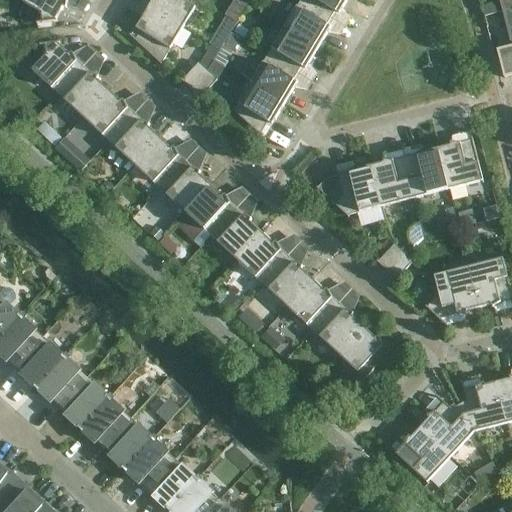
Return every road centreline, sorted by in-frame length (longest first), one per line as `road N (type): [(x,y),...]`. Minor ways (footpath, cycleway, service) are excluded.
road 1 (residential): [(511,337),(440,354),(262,189)]
road 2 (residential): [(262,189),(98,29),(111,0)]
road 3 (residential): [(299,150),(481,97),(511,99)]
road 4 (residential): [(299,150),(385,0)]
road 5 (residential): [(0,413),(108,511)]
